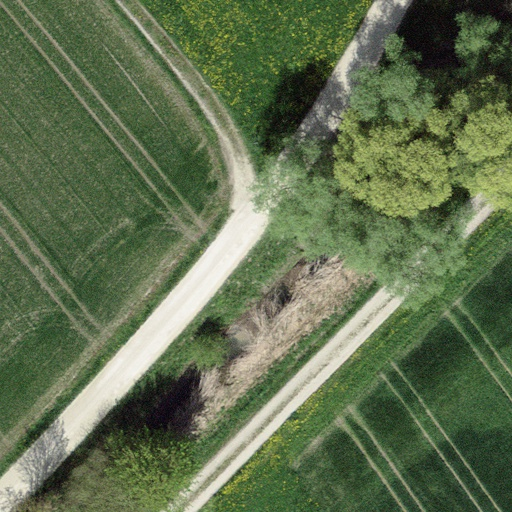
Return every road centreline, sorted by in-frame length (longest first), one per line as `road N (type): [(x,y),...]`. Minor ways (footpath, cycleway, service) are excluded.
road 1 (track): [(0,498),(121,367),(297,146),(383,0)]
road 2 (track): [(181,511),(511,172)]
